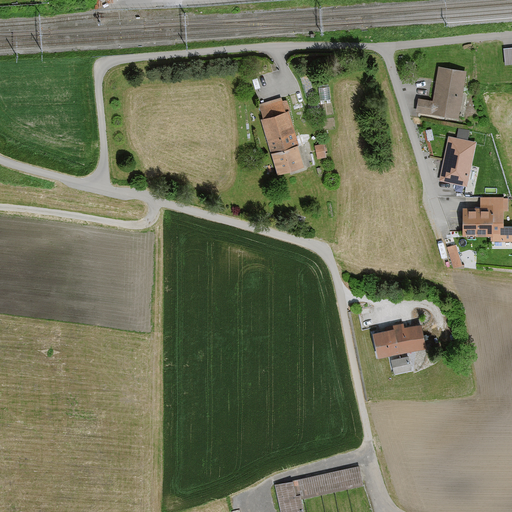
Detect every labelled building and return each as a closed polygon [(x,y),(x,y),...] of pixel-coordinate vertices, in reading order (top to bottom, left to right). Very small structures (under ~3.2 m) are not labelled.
[(468,74),(439,68),(433,103),(419,100),(417,115),(459,123),(468,74)] [(281,99),(259,106),(264,121),(261,122),(279,177),(307,168),(286,102),(283,103),(281,99)] [(477,144),(449,138),(440,183),(468,188),(477,144)] [(326,146),(316,148),(318,162),(328,160),(326,146)] [(480,211),(465,210),(465,238),(491,238),(491,243),(511,242),(511,229),(505,229),(505,212),(509,213),(509,201),(481,200),(480,211)] [(463,267),(457,249),(449,252),(455,269),(463,267)] [(429,349),(424,326),(406,330),(405,325),(393,327),(393,331),(376,335),(381,359),(429,349)] [(412,371),(409,357),(392,361),(395,375),(412,371)] [(363,486),(360,468),(274,486),(279,511),(304,511),(302,499),(363,486)]
